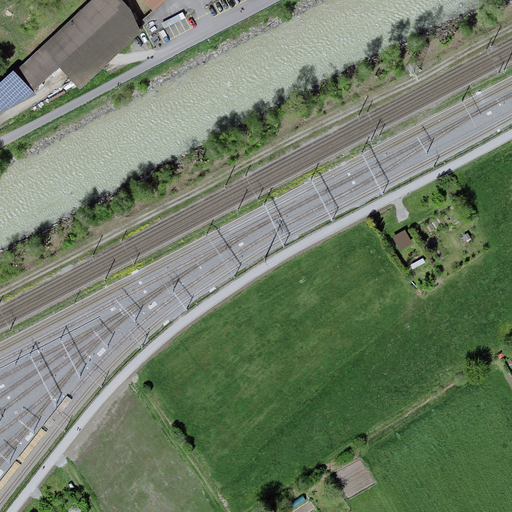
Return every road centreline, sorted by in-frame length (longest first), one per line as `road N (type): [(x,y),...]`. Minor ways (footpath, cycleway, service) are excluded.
road 1 (unclassified): [(11,511),(105,393),(203,306),(305,242),(511,133)]
road 2 (track): [(0,295),(511,29)]
road 3 (unclassified): [(0,145),(275,0)]
